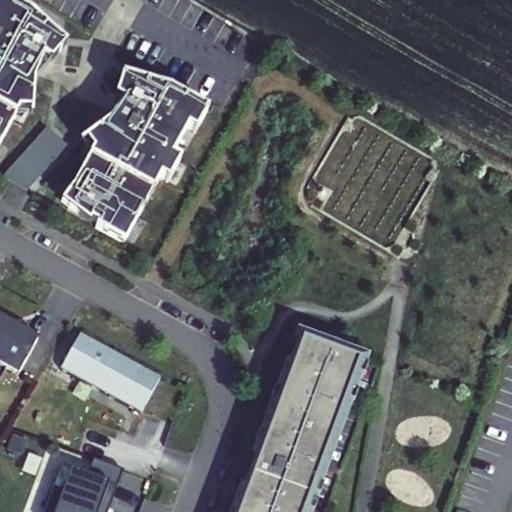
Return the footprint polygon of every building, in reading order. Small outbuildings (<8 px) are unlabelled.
[(0,173),(22,128),(35,127),(39,134),(39,98),(52,77),(64,78),(76,59),(40,28),(0,9),(0,173)] [(110,240),(139,255),(168,197),(177,202),(191,174),(181,169),(192,148),(204,154),(217,128),(176,101),(131,86),(121,106),(129,116),(117,138),(86,155),(93,156),(99,168),(68,213),(95,231),(110,240)] [(0,326),(0,370),(18,380),(37,346),(0,326)] [(159,385),(79,340),(60,376),(140,420),(159,385)] [(297,344),(235,511),(309,511),(362,368),(297,344)] [(92,466),(86,483),(116,494),(122,478),(92,466)] [(109,511),(116,494),(86,483),(59,473),(44,511),(109,511)]
